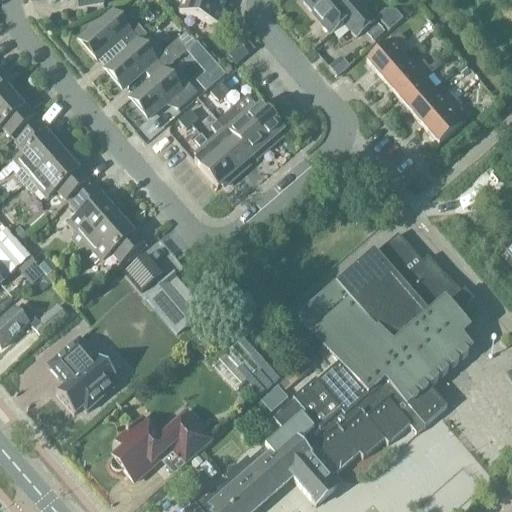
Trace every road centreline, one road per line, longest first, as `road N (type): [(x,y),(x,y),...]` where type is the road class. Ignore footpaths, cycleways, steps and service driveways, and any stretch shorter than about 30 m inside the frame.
road 1 (residential): [(345,136),(234,236),(203,238),(17,30),(6,0)]
road 2 (residential): [(345,136),(340,113),(271,36),(260,0)]
